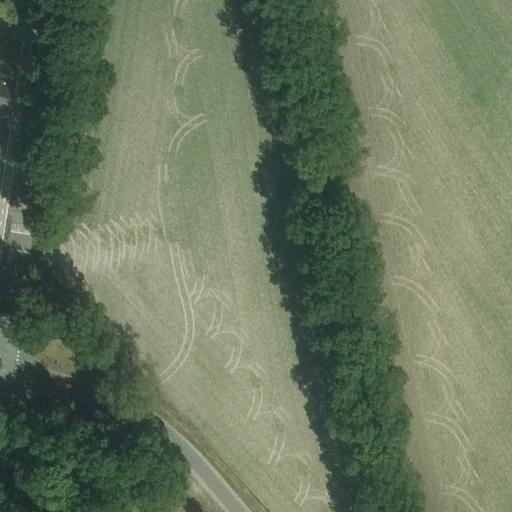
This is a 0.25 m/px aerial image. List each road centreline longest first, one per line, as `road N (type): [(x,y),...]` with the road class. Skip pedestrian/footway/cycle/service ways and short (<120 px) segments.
road 1 (tertiary): [(4,370),(56,0)]
road 2 (unclassified): [(4,370),(108,397),(144,415),(235,511)]
